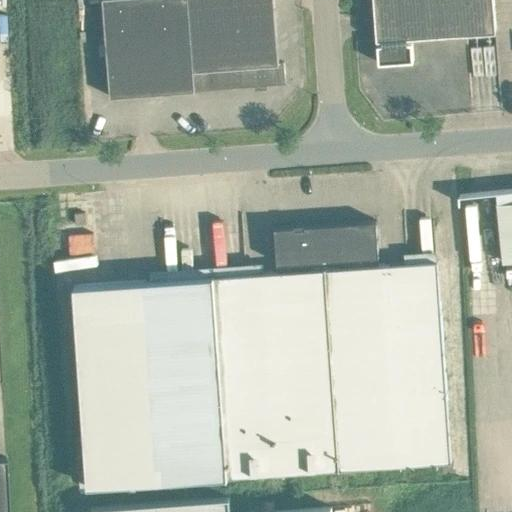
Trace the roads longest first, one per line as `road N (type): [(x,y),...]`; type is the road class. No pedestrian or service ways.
road 1 (unclassified): [(0,177),(338,152)]
road 2 (unclassified): [(338,152),(511,140)]
road 3 (unclassified): [(338,152),(326,0)]
